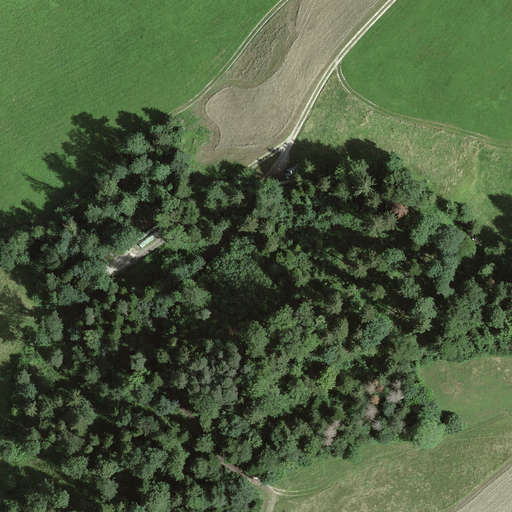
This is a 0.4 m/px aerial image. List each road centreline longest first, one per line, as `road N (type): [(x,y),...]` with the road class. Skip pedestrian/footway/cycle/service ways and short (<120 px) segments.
road 1 (track): [(511,411),(468,430),(351,450),(328,480),(294,492),(249,477),(194,425),(156,362),(162,322),(290,144)]
road 2 (track): [(0,230),(57,210),(119,150),(194,100),(285,0)]
road 3 (track): [(336,62),(355,92),(398,117),(511,142)]
road 4 (track): [(290,144),(139,243)]
road 5 (track): [(290,144),(324,77),(392,0)]
